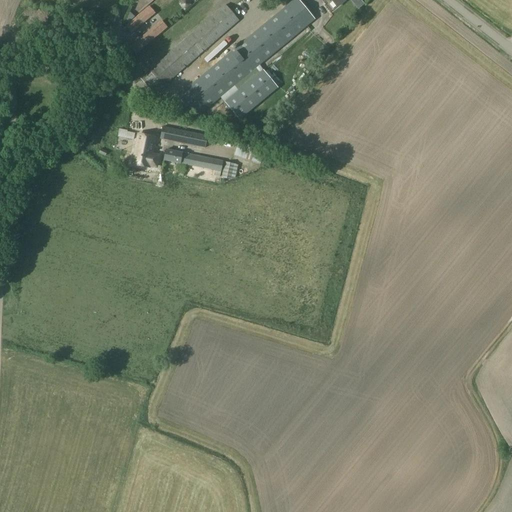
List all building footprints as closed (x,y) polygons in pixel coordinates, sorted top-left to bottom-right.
[(185,0),(181,3),(182,7),(186,9),(189,6),(189,2),(185,0)] [(359,0),(350,0),(357,8),(363,4),(359,0)] [(202,113),(310,24),(292,3),(178,97),(188,107),(202,113)] [(154,95),(239,22),(225,6),(141,79),(154,95)] [(137,14),(122,25),(128,33),(143,21),(137,14)] [(137,55),(159,37),(152,29),(131,48),(137,55)] [(327,47),(333,40),(329,36),(323,43),(327,47)] [(239,119),(277,88),(263,72),(226,103),(239,119)] [(203,147),(205,137),(163,128),(161,138),(203,147)] [(133,140),(134,133),(120,129),(118,137),(133,140)] [(155,168),(158,156),(151,155),(154,138),(139,135),(133,164),(155,168)] [(260,164),(264,151),(238,143),(234,155),(260,164)] [(180,163),(182,153),(166,150),(164,160),(180,163)] [(223,160),(184,152),(182,163),(220,171),(223,160)] [(222,177),(230,179),(235,178),(238,166),(225,163),(222,177)] [(142,170),(140,179),(152,182),(155,173),(142,170)]
